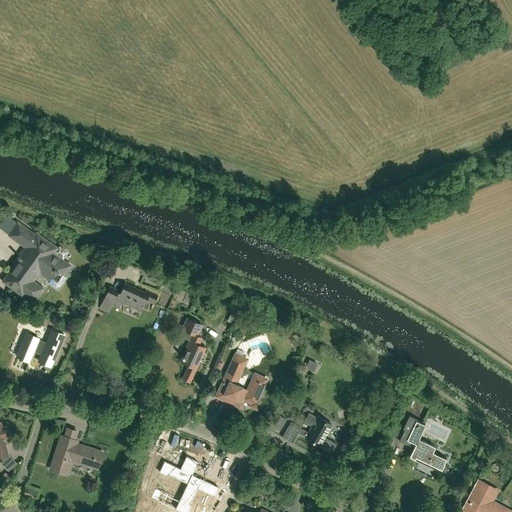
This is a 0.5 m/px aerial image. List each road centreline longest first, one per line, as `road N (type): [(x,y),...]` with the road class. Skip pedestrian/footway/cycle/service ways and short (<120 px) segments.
road 1 (residential): [(246,453),(171,419),(46,410)]
road 2 (residential): [(361,510),(246,453)]
